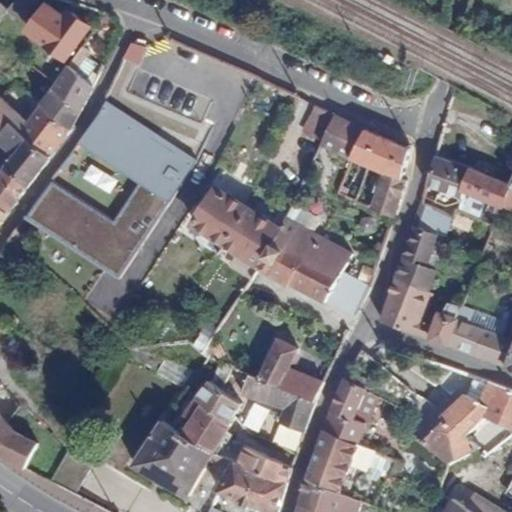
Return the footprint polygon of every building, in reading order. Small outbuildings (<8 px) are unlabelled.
[(0,0),(0,16),(6,9),(13,0),(0,0)] [(19,19),(35,0),(13,0),(6,9),(19,19)] [(29,30),(68,58),(91,25),(70,10),(66,16),(48,3),(29,30)] [(108,51),(116,36),(100,27),(91,42),(108,51)] [(149,48),(144,46),(130,42),(123,57),(141,65),(149,48)] [(92,86),(86,81),(75,71),(86,56),(89,52),(82,46),(55,83),(52,87),(80,110),(92,86)] [(208,74),(215,59),(191,48),(185,63),(208,74)] [(98,65),(86,56),(75,71),(86,81),(98,65)] [(270,102),(277,87),(257,78),(250,93),(270,102)] [(41,102),(70,127),(73,124),(80,110),(52,87),(41,102)] [(50,155),(70,127),(41,102),(27,121),(0,96),(0,125),(4,129),(10,121),(50,155)] [(327,129),(333,114),(312,104),(304,119),(327,129)] [(353,159),(367,129),(335,115),(322,145),(353,159)] [(4,165),(29,185),(50,155),(10,121),(4,129),(0,132),(0,140),(15,153),(11,158),(4,165)] [(351,163),(369,169),(378,172),(401,179),(411,148),(367,129),(353,159),(351,163)] [(15,153),(0,140),(0,149),(11,158),(15,153)] [(445,158),(471,168),(473,160),(461,155),(464,147),(449,143),(445,158)] [(471,168),(445,158),(435,155),(426,184),(460,197),(462,190),(471,168)] [(0,206),(8,213),(29,185),(4,165),(0,170),(0,206)] [(511,186),(511,183),(471,168),(462,190),(503,208),(511,186)] [(378,187),(371,207),(394,215),(406,180),(401,179),(378,172),(373,185),(378,187)] [(193,223),(224,243),(246,206),(217,187),(193,223)] [(420,203),(395,278),(429,290),(447,238),(454,216),(420,203)] [(0,223),(8,213),(0,206),(0,223)] [(246,206),(224,243),(229,239),(240,224),(251,209),(246,206)] [(253,232),(263,216),(251,209),(240,224),(253,232)] [(240,224),(229,239),(224,243),(259,266),(282,228),(263,216),(253,232),(240,224)] [(288,285),(291,282),(326,301),(343,270),(353,252),(288,216),(282,228),(259,266),(288,285)] [(343,270),(326,301),(355,316),(370,287),(343,270)] [(382,319),(430,336),(434,322),(424,319),(434,293),(429,290),(395,278),(382,319)] [(506,364),(511,350),(511,307),(506,321),(501,335),(458,319),(463,305),(444,296),(434,322),(430,336),(506,364)] [(501,335),(506,321),(463,305),(458,319),(501,335)] [(260,378),(317,400),(325,379),(292,367),(299,347),(278,338),(260,378)] [(219,387),(230,363),(222,359),(210,382),(219,387)] [(156,373),(179,386),(189,370),(163,360),(156,373)] [(230,363),(219,387),(238,402),(243,393),(250,374),(230,363)] [(260,378),(250,374),(243,393),(284,409),(280,420),(306,430),(317,400),(260,378)] [(487,389),(490,382),(467,374),(465,379),(487,389)] [(361,405),(368,388),(357,383),(345,377),(323,429),(358,442),(372,410),(361,405)] [(232,418),(240,403),(238,402),(219,387),(210,382),(208,381),(179,432),(213,451),(232,418)] [(453,424),(434,449),(451,462),(480,448),(488,454),(511,434),(511,389),(490,382),(487,389),(481,402),(467,395),(447,420),(453,424)] [(0,454),(25,468),(35,442),(12,428),(0,415),(0,386),(1,385),(0,384),(0,454)] [(222,485),(234,461),(213,451),(179,432),(162,422),(135,465),(188,495),(200,473),(222,485)] [(312,465),(344,477),(351,462),(358,442),(323,429),(312,465)] [(365,446),(358,442),(351,462),(358,464),(365,446)] [(244,444),(234,461),(288,482),(293,467),(244,444)] [(276,511),(278,511),(288,482),(234,461),(222,485),(219,491),(276,511)] [(308,478),(339,491),(344,477),(312,465),(308,478)] [(339,491),(308,478),(299,504),(324,511),(339,511),(340,511),(341,511),(356,511),(361,500),(339,491)] [(509,511),(476,493),(467,507),(451,499),(450,501),(444,511),(509,511)]
